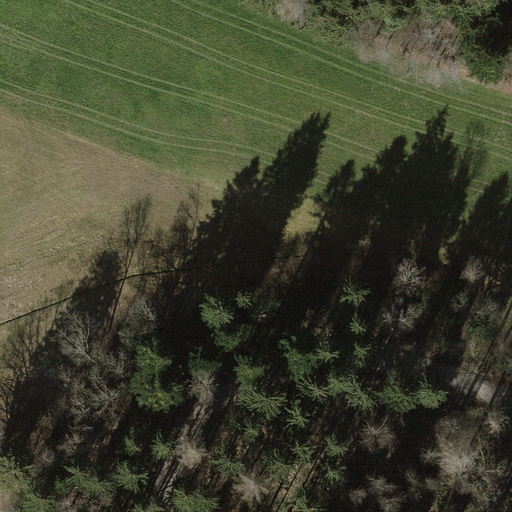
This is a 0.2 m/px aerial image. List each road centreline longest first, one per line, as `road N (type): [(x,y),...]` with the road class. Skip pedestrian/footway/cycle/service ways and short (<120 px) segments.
road 1 (track): [(511,407),(415,365),(283,372),(192,418),(165,477),(167,511)]
road 2 (track): [(192,418),(0,475)]
